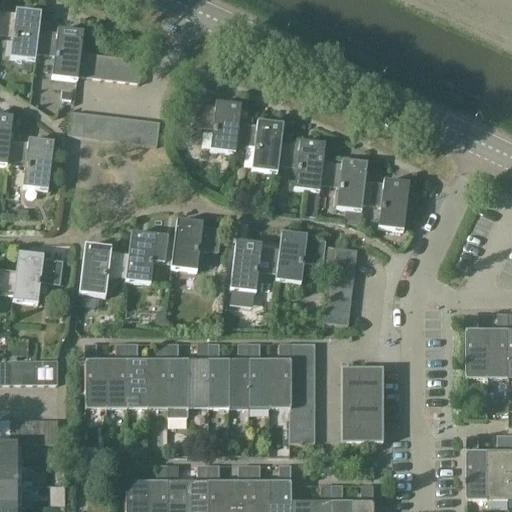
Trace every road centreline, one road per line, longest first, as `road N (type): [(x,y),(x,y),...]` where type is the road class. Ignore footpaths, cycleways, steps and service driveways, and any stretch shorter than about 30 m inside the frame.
road 1 (residential): [(422,511),(423,449),(411,409),(418,289),(484,145)]
road 2 (tertiary): [(484,145),(176,0)]
